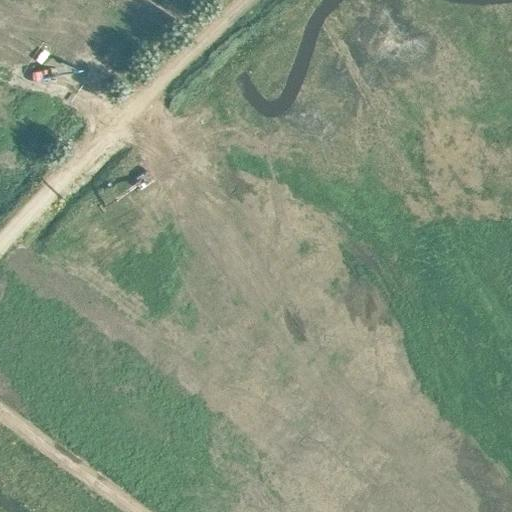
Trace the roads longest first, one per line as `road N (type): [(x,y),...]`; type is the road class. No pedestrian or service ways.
road 1 (track): [(0,253),(173,82),(269,0)]
road 2 (track): [(0,413),(136,511)]
